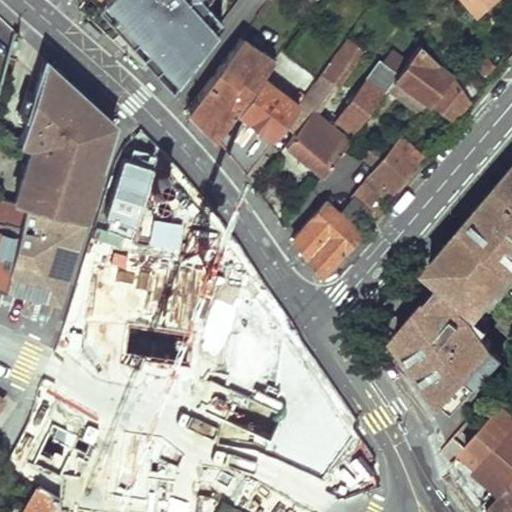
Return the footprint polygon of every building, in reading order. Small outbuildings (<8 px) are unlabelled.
[(97,0),(93,5),(167,84),(218,18),(201,0),(97,0)] [(494,0),(459,0),(474,18),(494,0)] [(234,110),(269,61),(238,37),(187,107),(204,125),(214,137),(234,110)] [(296,102),(282,121),(294,130),(310,110),(312,112),(359,49),(345,38),(296,102)] [(451,118),(467,103),(451,75),(416,45),(394,75),(451,118)] [(22,207),(82,222),(98,170),(113,123),(40,57),(19,120),(21,120),(13,146),(23,149),(7,200),(6,203),(22,207)] [(352,132),(394,75),(377,63),(335,120),(352,132)] [(296,102),(262,77),(236,112),(270,137),(282,121),(296,102)] [(236,112),(234,110),(214,137),(244,172),(270,137),(236,112)] [(312,112),(310,110),(294,130),(283,145),(320,174),(347,139),(312,112)] [(399,136),(349,194),(371,213),(421,156),(399,136)] [(441,281),(474,309),(482,316),(511,280),(511,166),(426,268),(441,281)] [(0,288),(22,207),(6,203),(7,200),(0,198),(0,288)] [(290,237),(317,276),(356,231),(322,201),(290,237)] [(22,207),(0,288),(0,290),(18,296),(56,306),(82,222),(22,207)] [(439,403),(450,412),(497,360),(486,350),(489,347),(467,317),(474,309),(441,281),(391,339),(437,404),(439,403)] [(503,493),(511,481),(511,391),(464,446),(480,461),(476,466),(480,470),(503,493)] [(511,511),(511,481),(503,493),(487,511),(511,511)] [(43,511),(56,493),(36,484),(21,510),(18,508),(12,509),(9,511),(43,511)]
